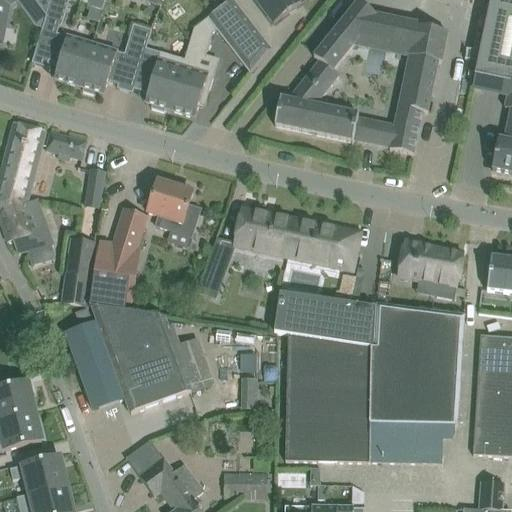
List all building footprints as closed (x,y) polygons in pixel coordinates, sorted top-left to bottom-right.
[(0,0),(0,44),(2,45),(3,43),(0,42),(0,41),(3,28),(5,29),(10,8),(19,0),(32,0),(46,18),(51,3),(51,0),(0,0)] [(148,0),(147,5),(160,10),(162,4),(158,0),(148,0)] [(185,62),(170,113),(195,120),(200,106),(205,108),(215,76),(197,70),(200,59),(206,60),(206,58),(213,36),(217,32),(251,76),(272,50),(261,35),(234,0),(221,10),(194,31),(185,62)] [(233,0),(212,0),(221,10),(234,0),(233,0)] [(254,0),(274,25),(307,0),(254,0)] [(492,172),(511,176),(511,0),(491,0),(475,80),(510,87),(505,110),(511,111),(504,142),(499,141),(492,172)] [(46,18),(32,65),(47,69),(49,63),(59,66),(54,82),(79,89),(92,47),(57,36),(60,28),(61,29),(68,8),(51,3),(46,18)] [(281,100),(275,128),(353,144),(354,141),(358,120),(359,117),(316,107),(339,78),(334,73),(355,46),(376,20),(357,5),(336,31),(314,59),(319,64),(289,102),(281,100)] [(439,64),(442,65),(448,35),(415,28),(390,152),(414,157),(422,114),(428,116),(439,64)] [(92,47),(79,89),(84,91),(83,94),(96,98),(97,95),(104,97),(108,84),(119,87),(117,91),(133,95),(134,91),(146,51),(145,50),(128,45),(125,56),(92,47)] [(146,51),(134,91),(148,96),(145,105),(153,108),(152,111),(164,115),(165,111),(170,113),(185,62),(146,51)] [(14,125),(0,179),(0,193),(28,201),(46,134),(14,125)] [(69,159),(82,163),(87,144),(51,135),(46,153),(58,156),(57,160),(68,163),(69,159)] [(91,172),(88,192),(101,194),(104,174),(91,172)] [(189,208),(193,195),(158,184),(148,216),(159,219),(156,229),(192,240),(201,212),(189,208)] [(37,202),(28,204),(28,201),(0,193),(0,222),(8,245),(13,242),(18,256),(53,246),(37,202)] [(234,248),(288,259),(296,224),(242,212),(234,248)] [(97,313),(125,316),(127,302),(134,303),(141,251),(138,251),(147,220),(124,213),(114,247),(99,244),(90,309),(90,312),(97,313)] [(352,272),(356,255),(350,254),(354,236),(296,224),(288,259),(352,272)] [(67,276),(63,305),(85,308),(85,310),(86,310),(86,309),(90,279),(94,245),(72,242),(70,256),(72,256),(69,276),(67,276)] [(398,279),(419,283),(437,286),(435,298),(455,302),(464,256),(405,244),(398,279)] [(511,260),(492,258),(487,293),(511,296),(511,260)] [(209,262),(198,291),(199,291),(217,298),(227,269),(209,262)] [(280,296),(274,336),(288,338),(372,350),(375,350),(377,313),(377,310),(376,309),(376,310),(373,310),(350,306),(334,304),(333,304),(280,296)] [(76,316),(77,320),(80,327),(91,323),(87,312),(76,316)] [(125,316),(97,313),(129,400),(136,418),(188,399),(159,321),(125,316)] [(372,351),(370,465),(443,466),(443,428),(456,428),(461,363),(465,321),(377,313),(375,350),(372,350),(372,351)] [(94,413),(113,406),(125,402),(98,326),(67,337),(94,413)] [(511,340),(480,338),(474,456),(510,459),(510,467),(511,466),(511,340)] [(370,466),(370,465),(372,351),(288,340),(286,464),(370,466)] [(243,381),(244,405),(255,404),(254,380),(243,381)] [(0,422),(35,414),(28,385),(0,391),(0,422)] [(0,432),(2,441),(0,441),(0,453),(5,453),(42,444),(35,414),(0,422),(0,432)] [(23,469),(10,472),(13,483),(26,480),(30,497),(17,500),(17,501),(67,489),(60,459),(23,468),(23,469)] [(154,500),(161,495),(173,511),(200,511),(193,502),(204,494),(186,470),(175,478),(164,463),(140,481),(154,500)] [(268,501),(268,481),(268,477),(236,477),(235,500),(268,501)] [(502,511),(504,486),(491,486),(492,481),(482,480),(479,511),(502,511)] [(72,511),(67,489),(17,501),(20,511),(72,511)]
